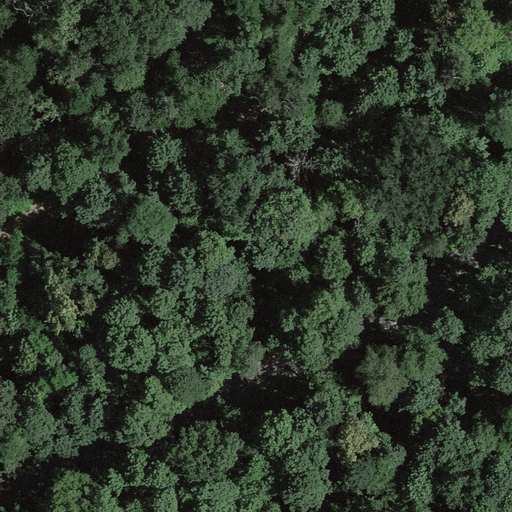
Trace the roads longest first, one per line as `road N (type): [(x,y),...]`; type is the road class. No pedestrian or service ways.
road 1 (tertiary): [(511,216),(407,292),(0,495)]
road 2 (track): [(511,420),(145,0)]
road 3 (track): [(242,114),(354,120),(371,112),(468,0)]
road 4 (track): [(0,233),(219,89)]
